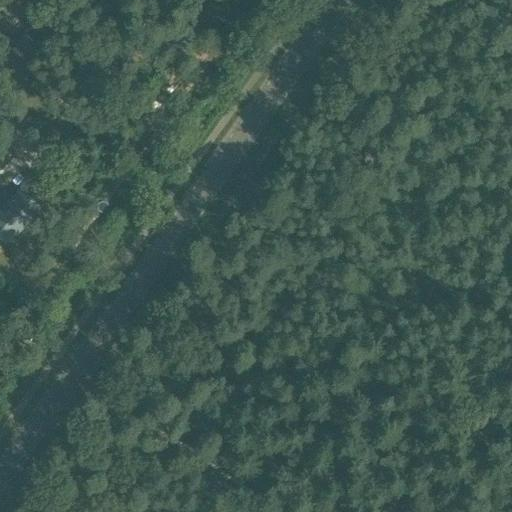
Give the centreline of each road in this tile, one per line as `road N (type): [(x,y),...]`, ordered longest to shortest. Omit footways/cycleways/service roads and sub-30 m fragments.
road 1 (secondary): [(0,477),(342,0)]
road 2 (track): [(124,399),(0,317)]
